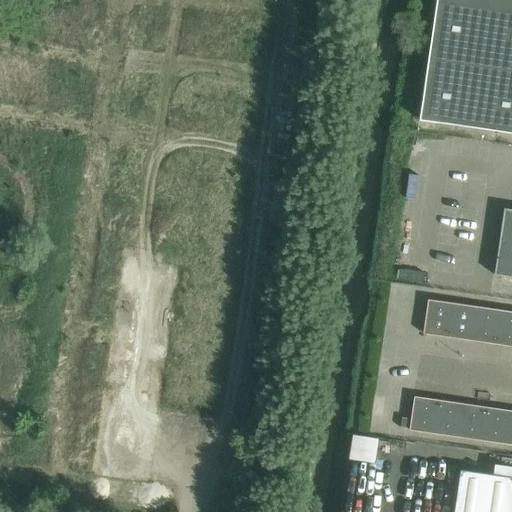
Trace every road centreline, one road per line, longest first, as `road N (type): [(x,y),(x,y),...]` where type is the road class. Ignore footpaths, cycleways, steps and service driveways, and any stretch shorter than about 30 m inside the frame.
road 1 (unknown): [(511,151),(471,151),(458,165),(444,261)]
road 2 (unclassified): [(511,377),(385,357)]
